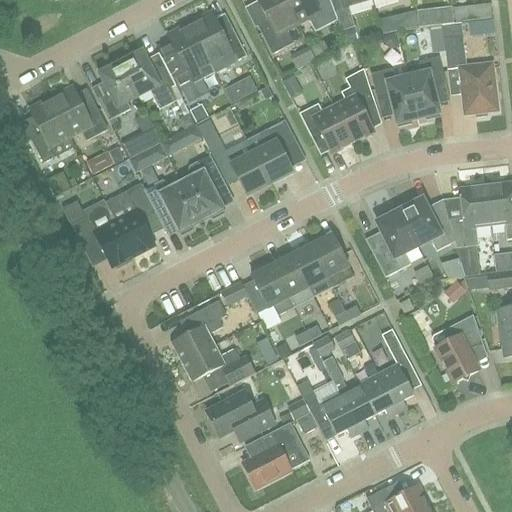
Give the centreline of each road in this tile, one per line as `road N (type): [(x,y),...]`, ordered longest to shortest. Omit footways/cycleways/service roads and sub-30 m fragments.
road 1 (residential): [(232,511),(136,331),(131,312),(139,298),(391,169),(511,147)]
road 2 (unclassified): [(186,511),(0,154)]
road 3 (residential): [(166,0),(36,70),(0,67)]
road 4 (residential): [(291,511),(431,439)]
